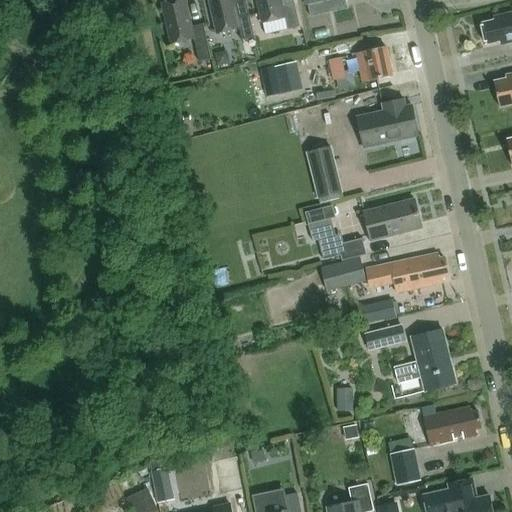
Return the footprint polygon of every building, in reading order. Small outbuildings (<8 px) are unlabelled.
[(197,58),(209,56),(202,21),(190,23),(184,0),(165,0),(160,1),(169,41),(192,36),(197,58)] [(233,0),(207,0),(214,31),(238,26),(241,37),(242,37),(243,40),(254,38),(253,34),(248,11),(236,14),(233,0)] [(280,0),(256,0),(261,21),(284,16),(286,27),(287,30),(300,27),(299,24),(294,1),(282,4),(280,0)] [(323,2),(309,5),(310,12),(314,14),(322,12),(325,9),(323,2)] [(501,45),(511,42),(511,12),(493,17),(494,22),(481,24),(485,44),(500,41),(501,45)] [(363,80),(391,74),(385,45),(356,52),(363,80)] [(344,58),(330,61),(334,81),(348,78),(344,58)] [(297,63),(275,68),(277,78),(300,73),(297,63)] [(511,73),(506,75),(506,78),(494,81),(499,107),(511,104),(511,73)] [(334,91),(317,95),(319,101),(335,98),(334,91)] [(363,146),(418,135),(411,104),(405,105),(403,98),(381,103),(383,110),(356,115),(363,146)] [(317,197),(341,191),(330,147),(306,153),(317,197)] [(369,240),(420,227),(413,198),(362,211),(369,240)] [(343,244),(338,245),(340,255),(341,260),(361,256),(365,254),(361,239),(343,244)] [(438,258),(437,252),(389,263),(366,268),(370,287),(394,282),(396,292),(443,282),(442,275),(448,274),(444,256),(438,258)] [(361,256),(341,260),(321,265),(328,290),(367,280),(361,256)] [(393,300),(363,307),(367,324),(390,319),(397,317),(393,300)] [(368,334),(373,352),(406,344),(401,326),(368,334)] [(424,390),(455,383),(442,328),(411,336),(417,360),(393,366),(397,382),(421,376),(424,390)] [(337,397),(337,412),(354,412),(353,396),(337,397)] [(424,424),(429,445),(476,435),(474,429),(480,428),(476,409),(471,411),(469,405),(436,413),(422,416),(424,424)] [(434,406),(421,408),(422,416),(436,413),(434,406)] [(374,421),(364,424),(366,431),(376,429),(374,421)] [(356,426),(344,428),(346,441),(359,438),(356,426)] [(398,487),(422,481),(415,449),(391,454),(398,487)] [(264,450),(251,454),(254,464),(267,460),(264,450)] [(237,474),(224,476),(226,488),(239,485),(237,474)] [(492,511),(489,494),(477,497),(473,477),(448,483),(449,488),(422,494),(426,511),(492,511)] [(327,511),(360,511),(374,509),(368,482),(348,486),(351,501),(327,506),(327,511)] [(147,488),(126,498),(132,511),(157,511),(153,501),(147,488)] [(299,511),(295,492),(283,494),(286,508),(268,511),(299,511)] [(230,511),(229,503),(212,506),(213,511),(230,511)] [(398,511),(396,503),(380,506),(381,511),(398,511)]
